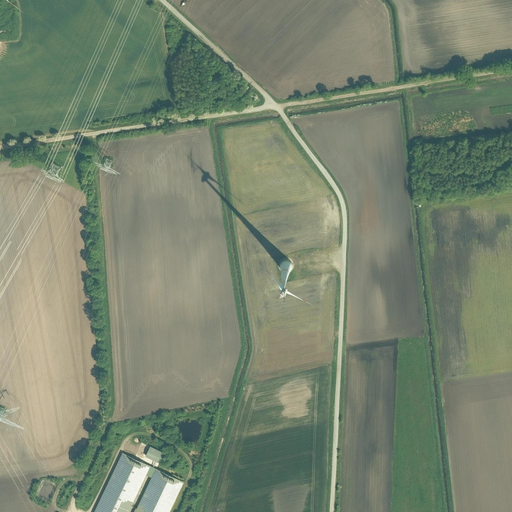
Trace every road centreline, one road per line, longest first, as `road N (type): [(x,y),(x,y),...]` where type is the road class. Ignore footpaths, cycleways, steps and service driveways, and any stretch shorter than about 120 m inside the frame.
road 1 (track): [(0,149),(511,69)]
road 2 (track): [(277,107),(343,203),(332,511)]
road 3 (track): [(277,107),(155,0)]
